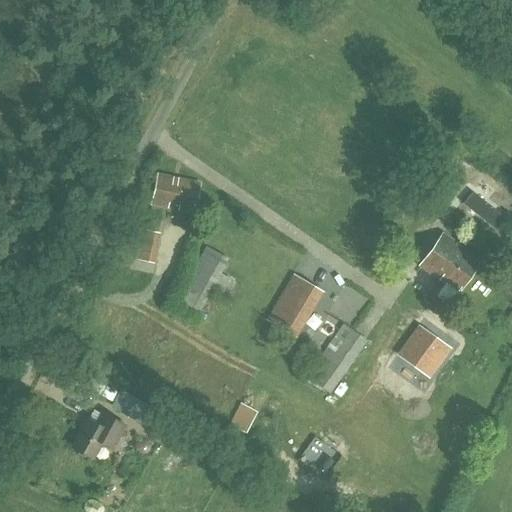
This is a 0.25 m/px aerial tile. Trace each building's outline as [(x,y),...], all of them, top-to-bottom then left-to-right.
[(180,203),(179,208),(194,212),(201,183),(159,173),(152,202),(169,206),(170,201),(180,203)] [(164,269),(180,241),(160,230),(145,260),(164,269)] [(458,295),(482,261),(443,234),(419,267),(446,286),(448,283),(459,291),(457,294),(458,295)] [(224,294),(231,280),(221,274),(229,260),(206,247),(174,304),(198,317),(214,289),(224,294)] [(295,338),(316,303),(280,282),(259,317),(295,338)] [(330,396),(369,341),(343,325),(306,378),(330,396)] [(428,379),(451,349),(419,327),(398,356),(428,379)] [(163,436),(173,420),(130,396),(121,412),(163,436)] [(112,448),(124,426),(102,414),(96,426),(87,421),(73,448),(92,458),(101,442),(112,448)] [(90,497),(90,509),(108,509),(107,497),(90,497)]
